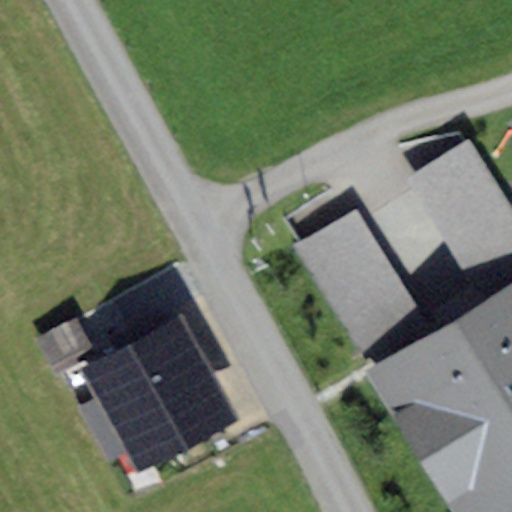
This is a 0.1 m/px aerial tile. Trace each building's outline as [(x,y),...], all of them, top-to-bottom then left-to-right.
[(511,213),(472,149),(419,183),(481,281),(511,261),(511,213)] [(303,246),(368,351),(421,318),(355,213),(303,246)] [(511,298),(391,375),(477,509),(511,486),(511,298)] [(164,312),(93,351),(144,442),(215,403),(164,312)] [(45,339),(54,355),(80,340),(71,324),(45,339)]
